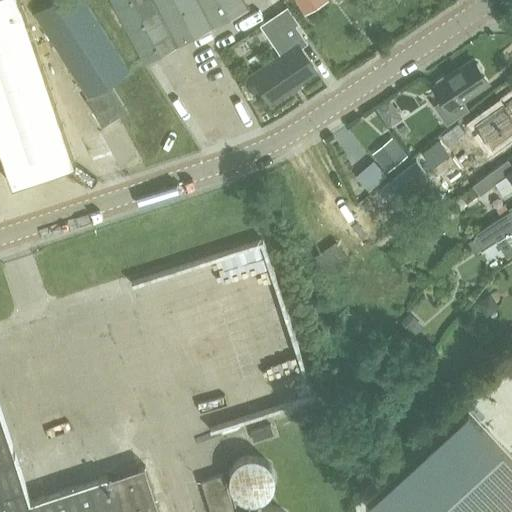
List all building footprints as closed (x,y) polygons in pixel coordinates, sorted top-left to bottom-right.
[(21,0),(0,0),(0,149),(12,186),(76,165),(21,0)] [(104,126),(127,111),(110,84),(130,71),(85,0),(55,0),(36,12),(90,97),(86,99),(104,126)] [(114,0),(148,61),(250,5),(247,0),(114,0)] [(325,0),(293,0),(303,15),(326,1),(325,0)] [(274,103),(319,73),(302,47),(309,43),(297,26),(299,23),(288,6),(260,25),(277,50),(251,68),(253,71),(248,74),(246,79),(246,84),(248,89),(253,92),(259,91),(264,88),(274,103)] [(448,123),(469,109),(463,99),(487,83),(481,73),(483,69),(479,63),(474,63),(473,61),(448,78),(443,76),(438,80),(438,85),(437,85),(446,98),(436,105),(448,123)] [(511,95),(474,122),(480,131),(475,135),(487,153),(509,139),(507,136),(511,132),(511,95)] [(458,121),(442,135),(452,147),(460,140),(468,134),(458,121)] [(440,139),(422,152),(432,166),(450,152),(440,139)] [(488,174),(472,185),(474,186),(461,196),(467,204),(479,194),(480,195),(496,183),(504,195),(511,189),(511,164),(509,159),(502,163),(488,174)] [(486,227),(472,235),(474,237),(481,249),(497,240),(507,257),(511,253),(511,215),(509,211),(501,216),(490,224),(486,227)] [(191,299),(156,307),(171,367),(139,374),(146,402),(216,385),(222,411),(300,392),(293,367),(300,365),(269,240),(182,262),(191,299)] [(336,241),(315,255),(326,272),(347,257),(336,241)] [(410,339),(424,325),(418,320),(410,313),(401,322),(408,328),(404,333),(410,339)] [(33,500),(0,399),(0,511),(163,511),(147,464),(109,476),(109,475),(33,500)] [(511,455),(468,407),(365,503),(373,511),(501,511),(511,502),(511,455)] [(271,424),(251,430),(254,440),(274,434),(271,424)] [(211,511),(235,511),(222,472),(201,479),(211,511)]
